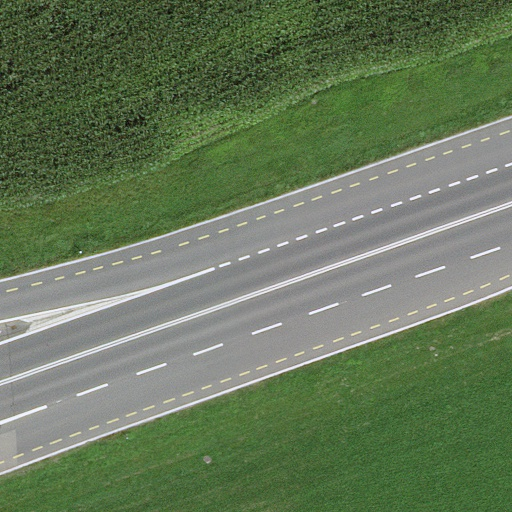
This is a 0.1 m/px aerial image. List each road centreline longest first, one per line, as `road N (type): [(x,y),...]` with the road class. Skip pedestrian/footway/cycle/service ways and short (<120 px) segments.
road 1 (primary): [(236,300),(511,203)]
road 2 (primary): [(236,300),(0,309)]
road 3 (primary): [(236,300),(40,368)]
